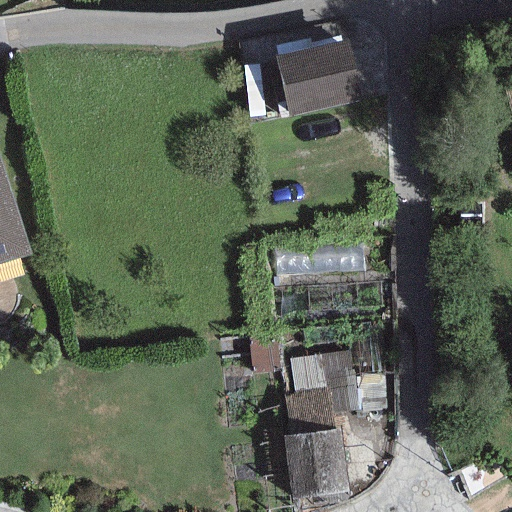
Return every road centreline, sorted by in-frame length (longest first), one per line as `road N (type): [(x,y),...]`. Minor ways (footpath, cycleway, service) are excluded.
road 1 (residential): [(369,511),(410,497),(422,321),(404,4)]
road 2 (residential): [(404,4),(175,30),(63,28),(0,39)]
